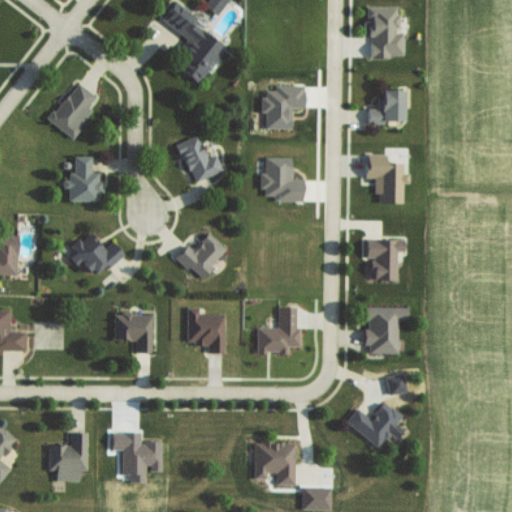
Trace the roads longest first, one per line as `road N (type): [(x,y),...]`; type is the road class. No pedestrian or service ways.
road 1 (residential): [(0,385),(312,385),(326,376),(337,328),(338,112)]
road 2 (residential): [(45,0),(132,72),(154,212)]
road 3 (residential): [(0,112),(87,0)]
